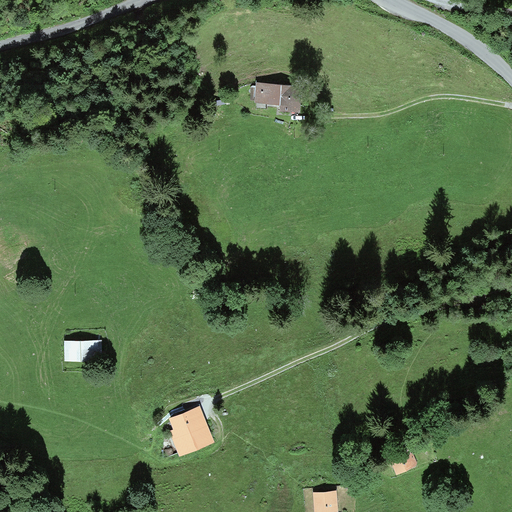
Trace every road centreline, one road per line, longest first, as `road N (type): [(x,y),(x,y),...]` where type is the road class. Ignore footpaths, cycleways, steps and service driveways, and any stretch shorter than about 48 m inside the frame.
road 1 (track): [(511,294),(389,322),(215,402)]
road 2 (track): [(511,105),(450,95),(369,117),(310,117)]
road 3 (unclassified): [(0,47),(81,29),(148,0)]
road 4 (unclassified): [(392,0),(454,32),(511,82)]
